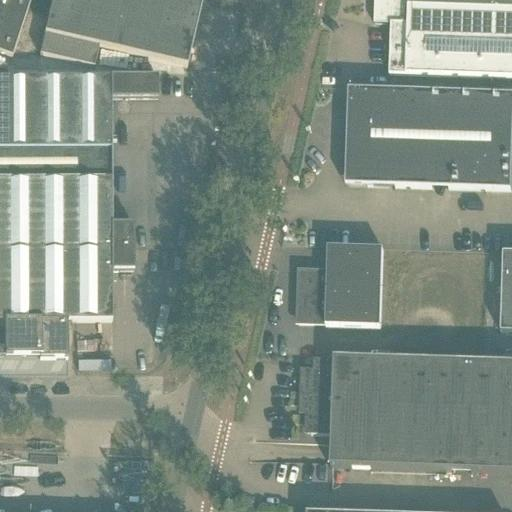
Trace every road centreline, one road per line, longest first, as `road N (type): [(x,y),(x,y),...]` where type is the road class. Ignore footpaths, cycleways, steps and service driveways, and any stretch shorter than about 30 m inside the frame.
road 1 (unclassified): [(184,412),(277,0)]
road 2 (unclassified): [(184,412),(0,412)]
